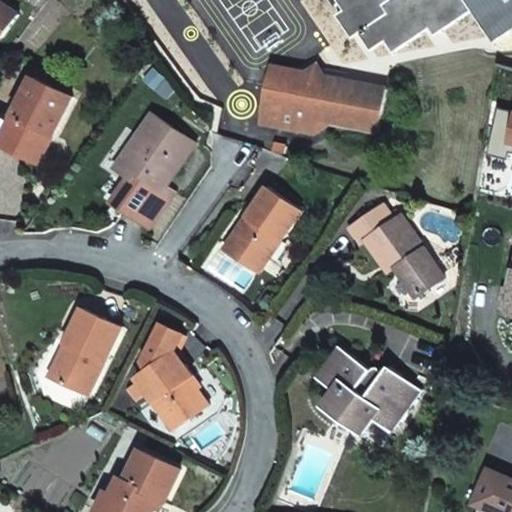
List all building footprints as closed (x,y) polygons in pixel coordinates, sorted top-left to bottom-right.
[(0,0),(0,41),(19,14),(0,0)] [(511,0),(348,0),(351,5),(346,9),(358,29),(364,25),(372,38),(384,30),(389,37),(426,14),(431,20),(464,0),(467,0),(488,32),(511,19),(511,20),(511,0)] [(393,88),(353,80),(278,63),(268,110),(286,113),(284,122),(321,131),(325,118),(384,131),(393,88)] [(36,77),(15,119),(3,142),(42,162),(74,97),(36,77)] [(286,113),(268,110),(266,118),(284,122),(286,113)] [(0,140),(3,142),(15,119),(2,113),(0,117),(0,140)] [(155,113),(118,165),(132,175),(127,181),(138,190),(125,208),(151,227),(177,191),(169,185),(198,143),(155,113)] [(278,147),(289,150),(291,144),(279,140),(278,147)] [(481,166),(479,184),(503,187),(505,170),(481,166)] [(127,181),(114,200),(125,208),(138,190),(127,181)] [(261,272),(303,210),(268,187),(248,215),(251,217),(228,249),(261,272)] [(368,238),(385,263),(392,259),(397,267),(418,296),(447,276),(405,214),(397,220),(386,203),(350,227),(361,243),(368,238)] [(392,259),(385,263),(390,271),(397,267),(392,259)] [(511,288),(504,287),(500,308),(511,312),(511,309),(511,288)] [(57,380),(88,395),(122,327),(85,308),(67,344),(73,347),(57,380)] [(193,379),(196,377),(178,351),(187,334),(167,324),(148,362),(152,369),(139,377),(175,429),(211,404),(200,389),(193,379)] [(376,371),(342,346),(319,377),(336,389),(325,404),(366,434),(377,419),(394,431),(424,391),(392,367),(382,380),(374,374),(376,371)] [(203,387),(196,377),(193,379),(200,389),(203,387)] [(464,408),(470,415),(479,407),(474,400),(464,408)] [(123,475),(114,495),(105,511),(154,511),(163,496),(168,498),(183,469),(143,450),(129,478),(123,475)] [(99,511),(105,511),(114,495),(108,492),(98,511),(99,511)]
